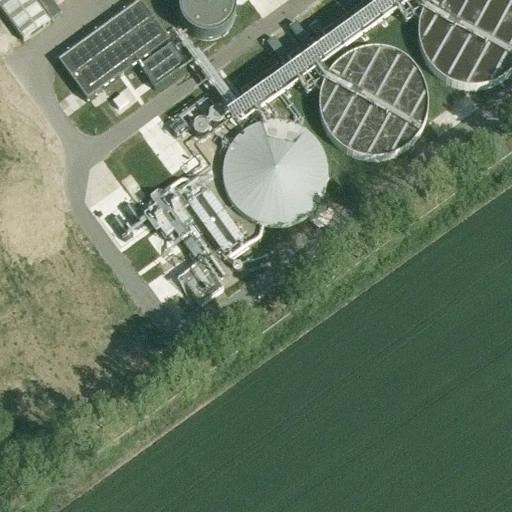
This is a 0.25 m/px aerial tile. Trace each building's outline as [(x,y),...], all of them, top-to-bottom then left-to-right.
[(31,0),(0,0),(0,12),(20,39),(47,21),(31,0)] [(50,0),(35,0),(48,18),(59,11),(50,0)] [(180,0),(181,0),(178,6),(178,13),(178,19),(180,25),(184,31),(185,33),(190,37),(195,40),(201,41),(208,42),(214,41),(220,38),(225,35),(229,30),(232,25),(234,19),(235,13),(234,7),(232,1),(231,0),(180,0)] [(511,0),(432,0),(430,3),(427,8),(424,12),(422,17),(420,22),(419,28),(418,33),(418,38),(418,43),(419,49),(421,54),(422,59),(425,64),(428,68),(431,72),(435,76),(439,80),(443,83),(448,85),(452,88),(458,89),(463,91),(468,91),(473,91),(479,91),(484,90),(489,89),(494,87),(499,84),(503,82),(508,78),(511,75),(511,74),(511,0)] [(58,65),(86,103),(119,80),(133,99),(183,63),(140,5),(58,65)] [(422,133),(424,128),(425,123),(427,118),(427,113),(427,107),(427,102),(426,97),(425,92),(423,87),(421,82),(418,77),(414,73),(411,69),(407,66),(402,63),(398,60),(393,58),(388,56),(383,55),(377,54),(372,54),(367,54),(361,55),(356,57),(351,59),(347,61),(342,64),(338,67),(334,71),(330,75),(327,79),(325,84),(322,88),(321,93),(319,99),(319,104),(319,109),(319,115),(320,120),(321,125),(323,130),(326,135),(328,139),(332,143),(335,147),(339,151),(344,154),(348,157),(353,159),(358,160),(363,162),(369,162),(374,163),(379,162),(385,161),(390,160),(395,158),(400,156),(404,153),(408,150),(412,146),(416,142),(419,138),(422,133)] [(76,90),(65,98),(77,117),(89,110),(76,90)] [(208,125),(206,127),(204,126),(202,125),(201,125),(199,125),(197,126),(196,127),(194,128),(193,129),(193,131),(192,133),(193,134),(193,136),(194,138),(195,139),(197,140),(198,141),(200,141),(202,141),(203,140),(205,140),(206,138),(207,137),(208,135),(209,134),(208,132),(208,130),(211,128),(212,129),(214,130),(216,130),(218,130),(219,129),(221,128),(222,127),(223,126),(224,124),(224,122),(224,120),(223,119),(223,117),(221,116),(220,115),(218,114),(216,114),(215,114),(213,114),(211,115),(210,116),(209,118),(208,119),(208,121),(208,123),(208,125)] [(322,201),(324,197),(326,192),(327,187),(328,182),(328,177),(328,171),(327,166),(325,161),(323,157),(321,152),(318,148),(315,143),(312,140),(308,136),(304,133),(299,131),(294,129),(290,127),(285,126),(279,125),(274,125),(269,125),(264,126),(259,128),(254,129),(250,132),(245,134),(241,138),(237,141),(234,145),(231,149),(228,154),(226,158),(225,163),(223,168),(223,173),(223,179),(223,184),(224,189),(225,194),(227,199),(229,203),(232,208),(235,212),(239,215),(243,219),(247,222),(251,224),(256,226),(261,228),(266,229),(271,230),(276,230),(281,230),(286,229),(291,227),(296,226),(301,223),(305,221),(309,218),(313,214),(317,210),(320,206),(322,201)] [(157,188),(177,172),(148,138),(129,154),(157,188)] [(181,189),(168,198),(216,265),(229,256),(181,189)] [(202,266),(176,284),(179,288),(183,285),(201,310),(223,294),(202,266)]
